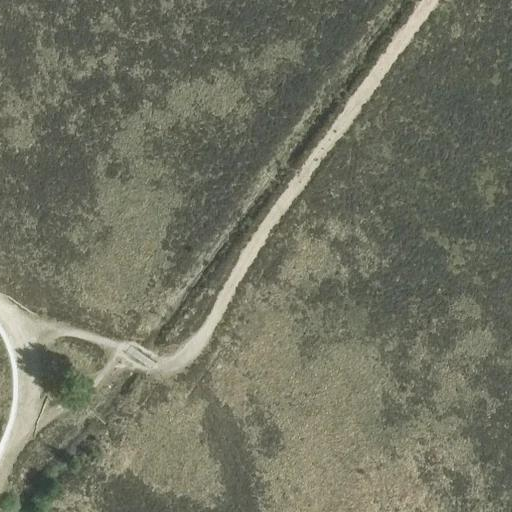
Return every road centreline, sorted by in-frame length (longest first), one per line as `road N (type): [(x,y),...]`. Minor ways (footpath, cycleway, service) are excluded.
road 1 (track): [(121,348),(169,369),(197,346),(243,262),(434,0)]
road 2 (track): [(23,422),(75,403),(121,348)]
road 3 (track): [(5,340),(53,327),(121,348)]
